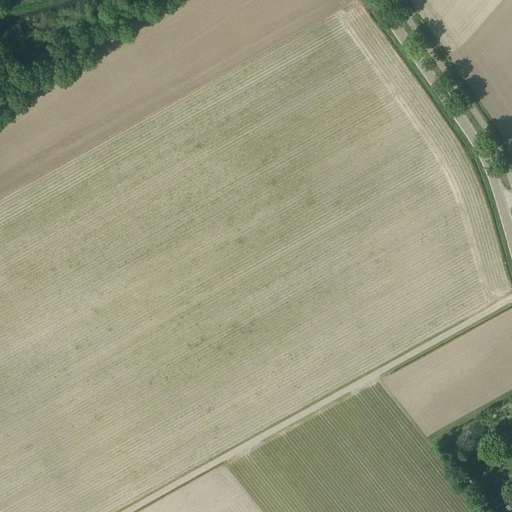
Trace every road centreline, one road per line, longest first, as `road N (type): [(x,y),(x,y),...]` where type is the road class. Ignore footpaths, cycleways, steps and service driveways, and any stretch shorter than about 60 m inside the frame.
road 1 (unclassified): [(127,511),(511,296)]
road 2 (tertiary): [(511,237),(474,142),(375,0)]
